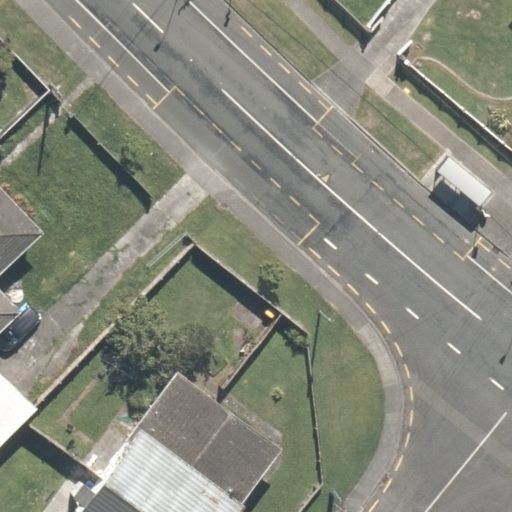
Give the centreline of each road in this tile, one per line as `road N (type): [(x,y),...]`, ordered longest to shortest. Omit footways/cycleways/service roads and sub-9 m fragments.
road 1 (tertiary): [(132,0),(444,294),(511,347)]
road 2 (residential): [(431,511),(511,413)]
